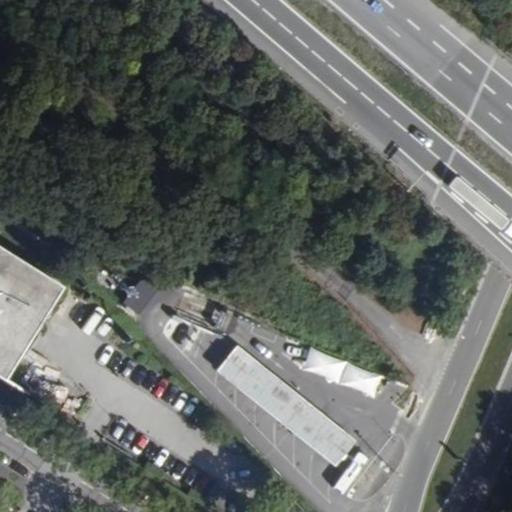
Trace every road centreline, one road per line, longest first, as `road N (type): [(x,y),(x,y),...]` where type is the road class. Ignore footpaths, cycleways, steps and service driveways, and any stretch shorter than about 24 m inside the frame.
road 1 (trunk): [(251,0),(511,221)]
road 2 (secondary): [(511,265),(410,511)]
road 3 (trunk): [(511,133),(354,0)]
road 4 (primary): [(455,511),(511,380)]
